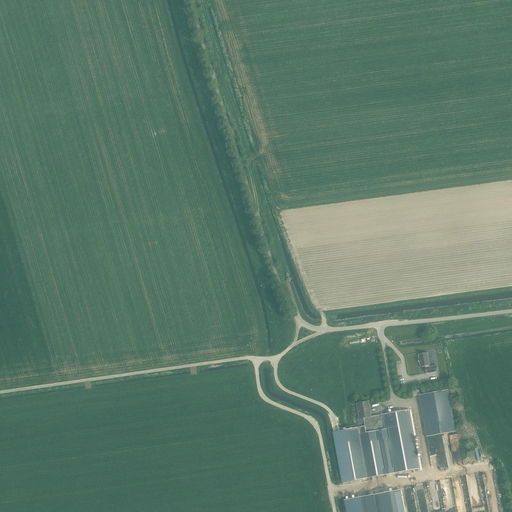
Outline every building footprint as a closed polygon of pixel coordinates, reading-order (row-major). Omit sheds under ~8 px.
[(419,359),(418,359),(419,363),(420,363),(421,367),(426,366),(426,367),(425,367),(426,373),(438,371),(436,365),(430,366),(430,365),(427,353),(418,355),(419,359)] [(397,369),(401,382),(406,380),(403,368),(397,369)] [(448,390),(418,395),(426,437),(448,433),(456,431),(448,390)] [(333,432),(343,483),(366,478),(420,469),(409,410),(381,415),(381,416),(370,418),(368,409),(369,408),(368,401),(358,403),(359,410),(358,410),(359,419),(363,418),(365,426),(333,432)] [(476,494),(473,494),(475,511),(491,511),(486,478),(482,478),(484,489),(480,490),(476,490),(476,494)] [(347,500),(345,500),(346,511),(405,511),(402,490),(350,499),(347,500)] [(468,511),(466,494),(458,495),(460,511),(468,511)]
